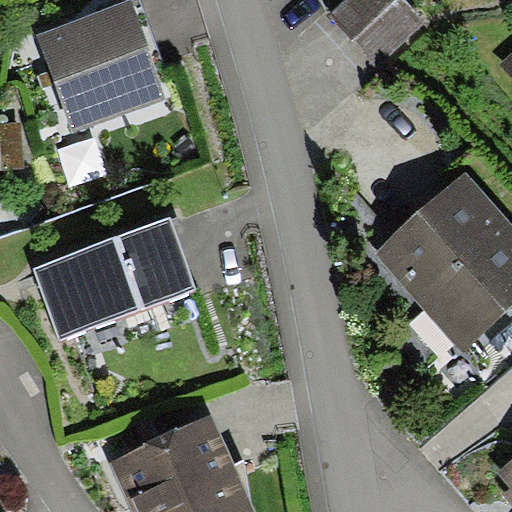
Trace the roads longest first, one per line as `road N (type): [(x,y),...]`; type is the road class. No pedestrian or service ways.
road 1 (residential): [(227,0),(256,84),(349,473)]
road 2 (residential): [(70,511),(0,396)]
